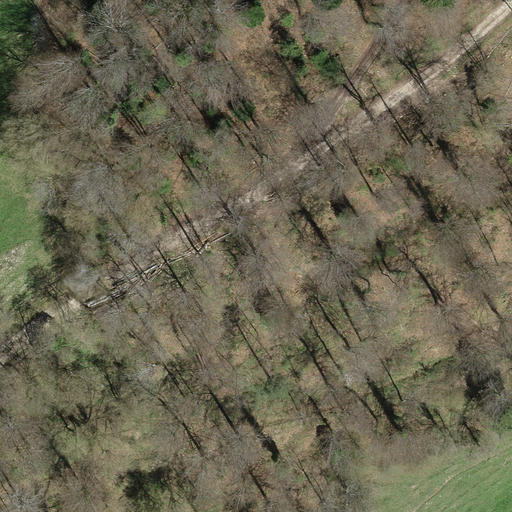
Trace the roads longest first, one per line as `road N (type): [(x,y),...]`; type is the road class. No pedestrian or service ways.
road 1 (track): [(0,365),(492,0)]
road 2 (track): [(336,112),(399,0)]
